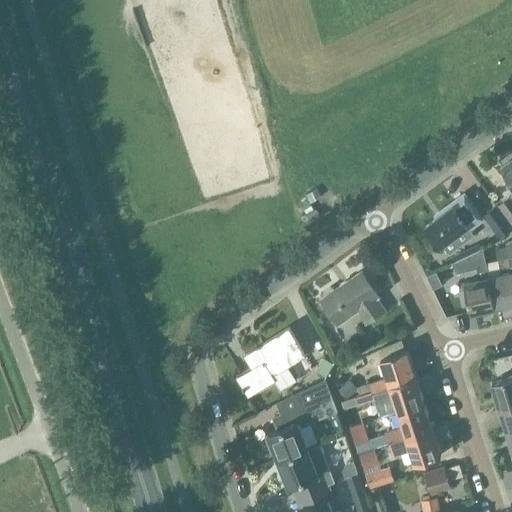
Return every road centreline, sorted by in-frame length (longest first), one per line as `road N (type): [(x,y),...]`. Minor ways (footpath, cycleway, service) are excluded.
road 1 (primary): [(150,511),(0,28)]
road 2 (residential): [(243,511),(196,369),(198,342),(371,213)]
road 3 (unclassified): [(80,511),(0,297)]
road 4 (residential): [(371,213),(511,106)]
road 5 (residential): [(498,511),(444,349)]
road 6 (residential): [(444,349),(371,213)]
